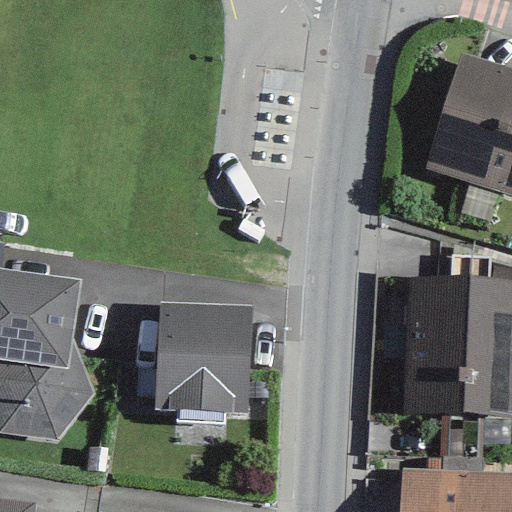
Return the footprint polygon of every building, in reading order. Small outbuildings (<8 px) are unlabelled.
[(511,72),(459,56),(424,167),(511,195),(511,72)] [(79,279),(0,269),(0,433),(57,439),(93,396),(71,339),(79,279)] [(511,282),(406,278),(403,345),(511,350),(511,282)] [(251,306),(158,303),(154,409),(175,410),(175,424),(222,426),(222,411),(247,412),(251,306)] [(511,417),(511,350),(403,345),(400,413),(511,417)] [(511,511),(511,472),(400,469),(398,511),(511,511)] [(0,499),(0,511),(32,511),(34,504),(0,499)]
